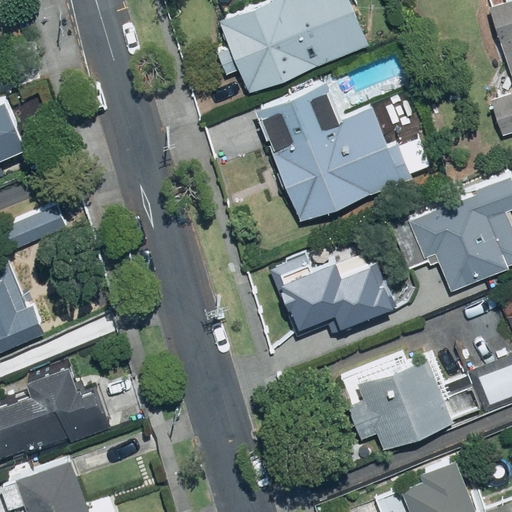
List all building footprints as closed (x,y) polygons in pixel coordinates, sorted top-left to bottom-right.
[(373,39),(356,0),(251,0),(218,14),(250,90),(373,39)] [(504,129),(511,126),(511,0),(493,0),(492,0),(511,60),(511,85),(492,92),(504,129)] [(417,163),(430,158),(419,126),(391,136),(376,96),(344,108),(331,72),(257,98),(299,213),(419,170),(417,163)] [(0,150),(28,139),(9,91),(0,94),(0,150)] [(511,169),(510,164),(412,213),(429,248),(435,245),(451,284),(511,259),(511,208),(511,207),(511,206),(511,169)] [(61,200),(0,222),(0,226),(8,247),(70,224),(61,200)] [(308,247),(270,263),(300,333),(333,319),(329,309),(337,305),(343,319),(397,295),(372,238),(315,263),(308,247)] [(0,348),(50,326),(36,293),(29,296),(11,254),(0,258),(0,348)] [(489,406),(511,397),(511,312),(509,313),(511,321),(511,351),(474,366),(489,406)] [(385,442),(483,404),(470,371),(448,380),(435,347),(359,376),(366,393),(350,399),(362,432),(378,425),(385,442)] [(84,385),(73,356),(30,371),(36,386),(0,398),(0,452),(0,453),(25,444),(27,449),(70,433),(72,438),(112,424),(96,381),(84,385)] [(94,510),(75,450),(0,475),(9,501),(26,495),(31,511),(103,511),(102,508),(94,510)] [(511,511),(511,492),(482,505),(459,450),(424,465),(427,473),(376,495),(382,511),(511,511)]
